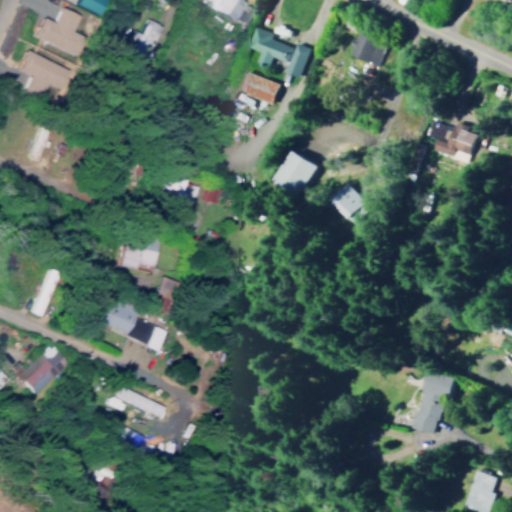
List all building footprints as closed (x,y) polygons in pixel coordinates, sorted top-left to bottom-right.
[(72,0),(71,3),(95,13),(100,0),(72,0)] [(194,0),(193,3),(241,25),(250,4),(241,0),(194,0)] [(141,42),(147,45),(156,25),(140,18),(134,32),(125,28),(116,48),(135,56),(141,42)] [(305,46),(291,41),(290,46),(267,38),(269,31),(251,25),(244,46),(256,50),(253,58),(265,62),(267,56),(283,61),(280,71),(295,76),(305,46)] [(374,65),(384,43),(354,30),(344,52),(374,65)] [(267,101),(273,80),(239,70),(233,91),(267,101)] [(22,156),(30,160),(43,128),(34,125),(22,156)] [(310,163),(284,149),(267,181),(292,196),(310,163)] [(189,200),(192,184),(180,182),(182,175),(166,172),(163,183),(159,182),(155,201),(180,207),(182,198),(189,200)] [(358,202),(339,182),(323,197),(341,217),(358,202)] [(198,198),(210,202),(214,188),(202,184),(198,198)] [(124,245),(115,244),(111,264),(128,267),(129,264),(145,267),(150,240),(126,235),(124,245)] [(89,323),(152,346),(158,328),(129,317),(133,306),(100,294),(89,323)] [(17,368),(10,360),(4,367),(30,394),(63,362),(44,342),(17,368)] [(431,432),(438,396),(447,398),(451,376),(421,370),(409,428),(431,432)] [(108,395),(152,415),(156,406),(112,386),(108,395)] [(139,437),(115,425),(107,441),(131,453),(139,437)] [(477,511),(484,511),(491,492),(487,491),(492,476),(471,469),(459,506),(477,511)]
